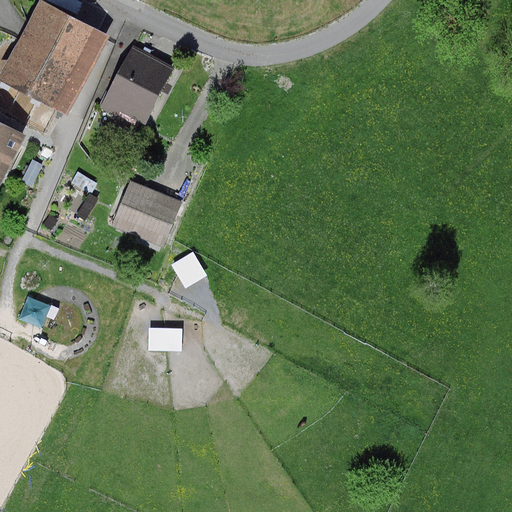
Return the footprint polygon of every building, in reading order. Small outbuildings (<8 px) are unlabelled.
[(108,37),(40,2),(0,79),(68,115),(108,37)] [(173,69),(131,48),(100,109),(119,119),(122,113),(145,125),(173,69)] [(0,187),(25,135),(0,123),(0,187)] [(181,203),(133,181),(113,226),(161,247),(181,203)] [(154,321),(154,343),(185,344),(186,322),(154,321)]
